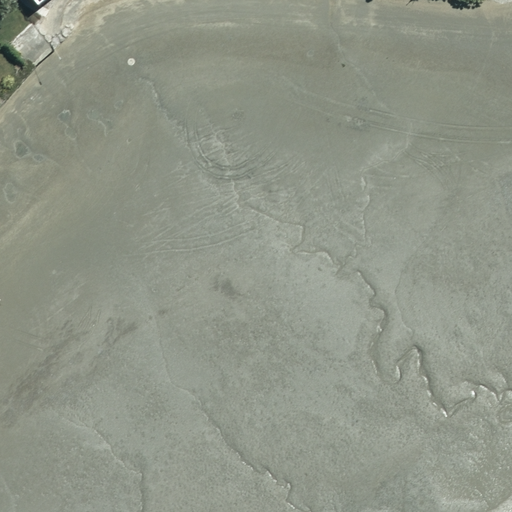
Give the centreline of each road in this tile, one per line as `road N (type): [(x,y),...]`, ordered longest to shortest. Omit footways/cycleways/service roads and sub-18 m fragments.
road 1 (residential): [(140,0),(100,15),(0,119)]
road 2 (residential): [(511,18),(339,0)]
